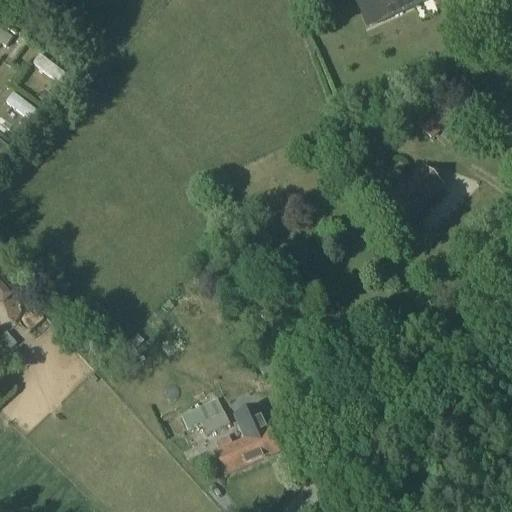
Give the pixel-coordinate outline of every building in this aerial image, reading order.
[(379,25),(434,0),(378,0),(379,2),(381,23),(378,24),(379,25)] [(0,32),(0,47),(1,48),(6,51),(13,42),(0,32)] [(40,58),(33,68),(63,91),(71,81),(40,58)] [(14,97),(6,107),(34,129),(42,119),(14,97)] [(436,107),(416,127),(430,141),(450,121),(436,107)] [(0,164),(8,154),(0,146),(0,164)] [(423,171),(382,213),(402,232),(443,190),(423,171)] [(274,372),(292,360),(286,349),(267,361),(274,372)] [(187,434),(201,427),(206,440),(229,428),(224,416),(217,403),(181,420),(187,434)] [(224,481),(278,457),(267,432),(267,433),(257,410),(235,420),(245,444),(232,450),(229,440),(216,445),(220,455),(214,458),(224,481)]
